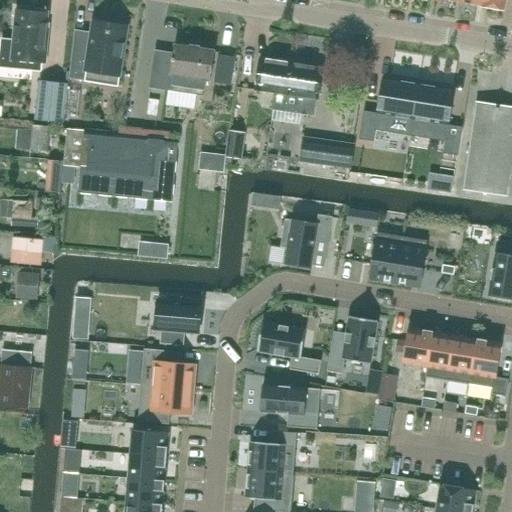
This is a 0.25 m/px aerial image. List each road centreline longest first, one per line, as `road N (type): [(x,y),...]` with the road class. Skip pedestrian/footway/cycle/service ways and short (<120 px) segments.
road 1 (residential): [(511,319),(299,284),(263,291),(232,326),(218,511)]
road 2 (residential): [(511,48),(203,0)]
